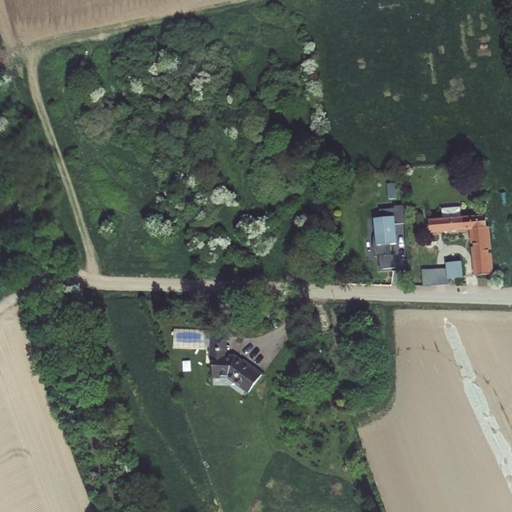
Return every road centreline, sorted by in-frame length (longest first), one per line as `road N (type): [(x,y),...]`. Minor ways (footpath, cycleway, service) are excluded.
road 1 (residential): [(93,286),(511,300)]
road 2 (track): [(0,149),(37,283),(125,511)]
